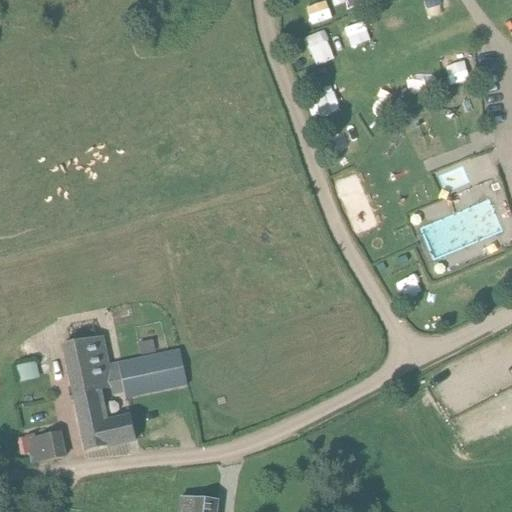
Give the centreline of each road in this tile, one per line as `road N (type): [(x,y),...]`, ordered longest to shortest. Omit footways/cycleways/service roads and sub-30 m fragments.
road 1 (unclassified): [(413,363),(333,226),(272,55),(261,0)]
road 2 (unclassified): [(79,468),(219,453),(413,363)]
